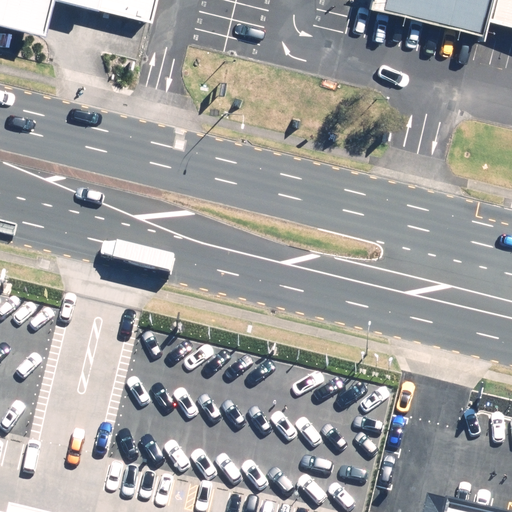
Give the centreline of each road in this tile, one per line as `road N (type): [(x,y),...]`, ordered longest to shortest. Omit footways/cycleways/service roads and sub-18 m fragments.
road 1 (primary): [(511,342),(0,215)]
road 2 (primary): [(0,116),(511,242)]
